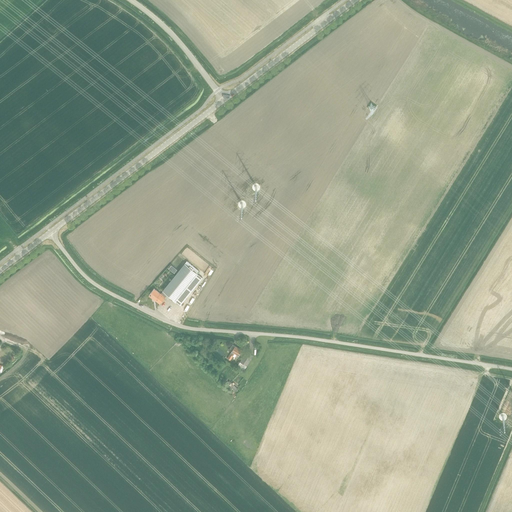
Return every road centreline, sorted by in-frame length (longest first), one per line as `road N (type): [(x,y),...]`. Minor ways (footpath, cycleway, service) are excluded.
road 1 (unclassified): [(511,369),(175,325),(94,285),(50,232)]
road 2 (tertiary): [(50,232),(224,100)]
road 3 (tertiary): [(224,100),(357,0)]
road 4 (unclassified): [(224,100),(187,51),(129,0)]
